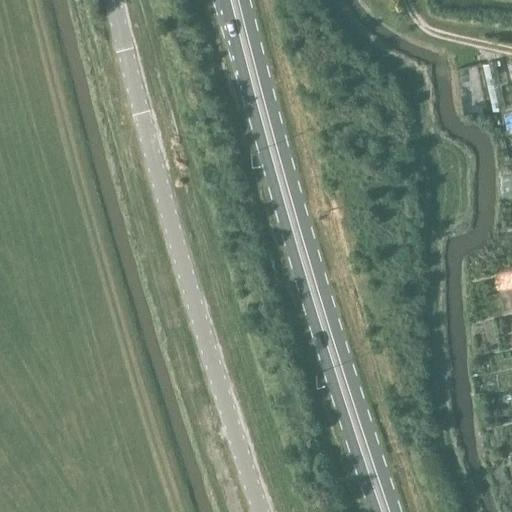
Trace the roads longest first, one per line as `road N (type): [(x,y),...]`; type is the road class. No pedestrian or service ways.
road 1 (primary): [(394,511),(334,334),(242,0)]
road 2 (primary): [(224,0),(317,339),(375,511)]
road 3 (unclassified): [(259,511),(184,276),(111,0)]
